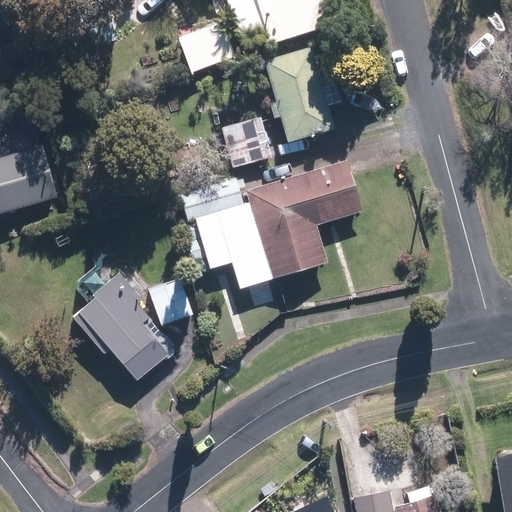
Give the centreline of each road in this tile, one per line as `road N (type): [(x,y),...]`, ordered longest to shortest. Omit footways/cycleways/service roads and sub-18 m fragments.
road 1 (residential): [(491,339),(328,386),(233,437),(141,511)]
road 2 (residential): [(400,0),(491,339)]
